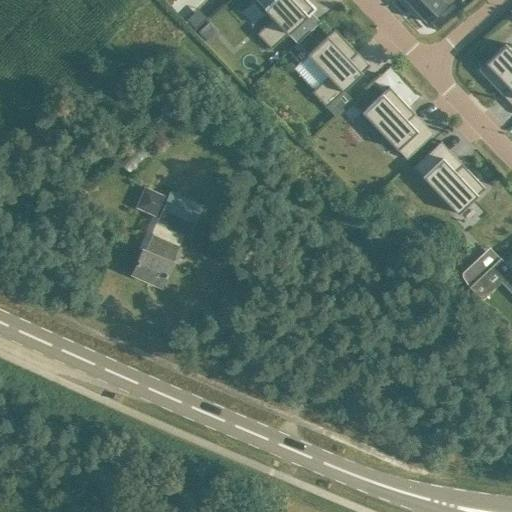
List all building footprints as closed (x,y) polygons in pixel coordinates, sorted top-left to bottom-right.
[(256,0),(273,17),(257,33),(271,48),(315,7),(308,0),(256,0)] [(405,0),(426,22),(427,22),(428,21),(427,21),(443,6),(437,0),(405,0)] [(307,53),(328,75),(312,91),(326,106),(343,91),(370,65),(335,28),(307,53)] [(511,50),(506,43),(478,69),(496,88),(501,93),(505,89),(511,96),(511,50)] [(429,136),(411,117),(415,113),(410,108),(390,86),(362,112),(406,159),(430,136),(434,133),(433,132),(429,135),(429,136)] [(438,146),(442,142),(441,140),(413,166),(458,213),(485,187),(467,169),(462,164),(458,167),(438,146)] [(188,235),(196,217),(203,203),(171,189),(156,221),(188,235)] [(179,244),(153,233),(145,250),(141,248),(131,272),(162,285),(173,262),(172,261),(179,244)] [(478,278),(486,271),(475,260),(462,272),(462,276),(469,286),(478,278)] [(469,288),(480,300),(489,292),(478,280),(469,288)]
